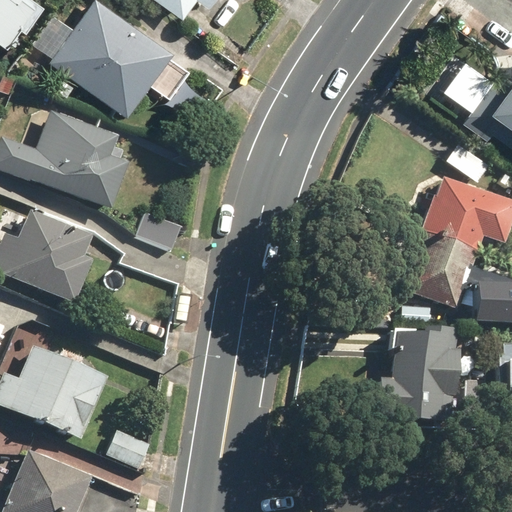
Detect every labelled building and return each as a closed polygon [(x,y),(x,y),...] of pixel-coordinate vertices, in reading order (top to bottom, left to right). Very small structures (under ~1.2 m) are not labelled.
[(0,0),(0,40),(11,25),(17,30),(35,4),(29,0),(0,0)] [(85,0),(43,62),(120,115),(142,83),(163,98),(182,71),(161,57),(166,50),(93,0),(85,0)] [(150,0),(174,17),(186,0),(191,0),(199,6),(203,0),(150,0)] [(511,152),(511,66),(496,88),(487,81),(457,122),(478,137),(483,132),(511,152)] [(0,174),(103,212),(120,164),(103,158),(111,137),(44,113),(30,152),(0,140),(0,174)] [(469,185),(481,168),(450,146),(438,163),(469,185)] [(494,246),(508,205),(434,179),(394,292),(448,311),(473,239),(494,246)] [(0,277),(66,305),(84,262),(75,258),(84,236),(24,211),(12,240),(0,234),(0,277)] [(130,237),(165,252),(175,228),(140,213),(130,237)] [(66,310),(95,321),(103,300),(74,289),(66,310)] [(189,296),(175,293),(170,323),(184,326),(189,296)] [(370,420),(444,423),(448,334),(383,332),(381,379),(372,378),(370,420)] [(0,409),(74,440),(99,378),(26,348),(13,379),(0,373),(0,409)] [(511,416),(511,353),(490,354),(494,417),(511,416)] [(99,455),(134,469),(144,444),(109,430),(99,455)] [(0,504),(0,511),(70,511),(85,477),(22,451),(0,504)]
